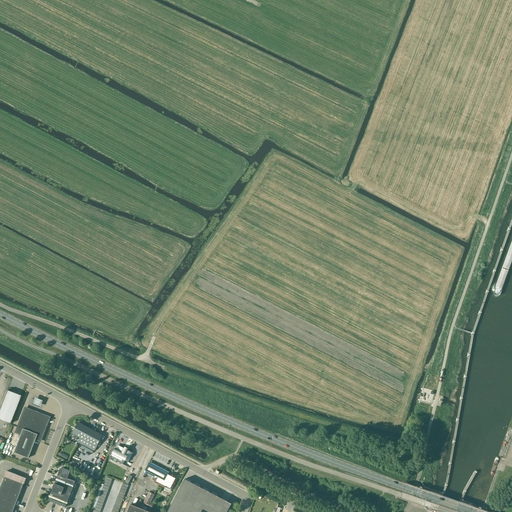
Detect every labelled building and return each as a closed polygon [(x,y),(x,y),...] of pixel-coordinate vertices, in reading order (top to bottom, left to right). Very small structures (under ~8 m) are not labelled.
[(0,420),(9,424),(20,396),(6,390),(0,406),(0,420)] [(34,395),(31,402),(40,406),(42,399),(34,395)] [(48,417),(24,408),(17,427),(15,432),(20,434),(13,452),(27,458),(34,439),(39,441),(48,417)] [(102,435),(98,433),(78,422),(72,433),(80,438),(77,442),(94,451),(96,447),(102,435)] [(124,460),(128,462),(133,453),(118,445),(116,449),(114,449),(110,458),(122,464),(124,460)] [(148,463),(144,472),(156,478),(154,482),(170,491),(176,479),(175,477),(170,474),(169,475),(168,475),(168,473),(148,463)] [(70,471),(62,468),(60,468),(50,495),(48,496),(49,497),(48,501),(65,507),(66,503),(68,503),(67,502),(75,481),(67,478),(70,471)] [(11,511),(24,478),(5,471),(0,484),(0,511),(11,511)] [(181,481),(169,511),(201,511),(202,511),(225,511),(229,503),(217,499),(217,498),(208,494),(208,493),(199,490),(199,489),(190,486),(190,485),(181,481)] [(154,495),(149,492),(142,505),(151,510),(154,504),(151,502),(154,495)]
